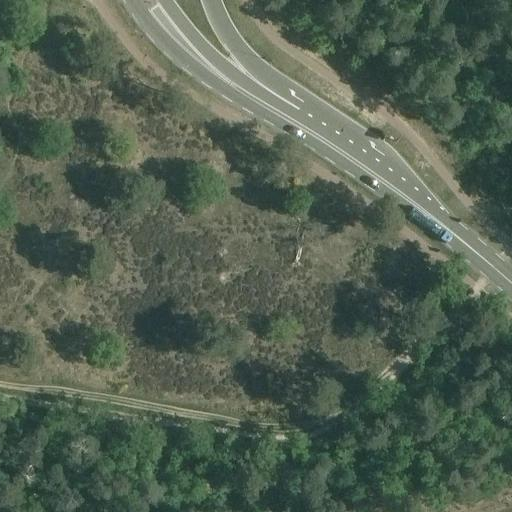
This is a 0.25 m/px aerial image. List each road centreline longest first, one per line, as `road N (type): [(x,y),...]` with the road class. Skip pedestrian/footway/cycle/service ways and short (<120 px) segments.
road 1 (track): [(0,392),(243,431),(317,428),(369,395),(473,287)]
road 2 (primary): [(270,107),(442,225),(511,285)]
road 3 (primary): [(270,107),(211,0)]
